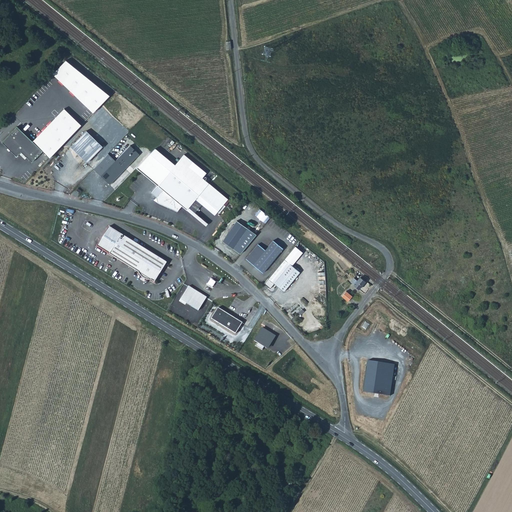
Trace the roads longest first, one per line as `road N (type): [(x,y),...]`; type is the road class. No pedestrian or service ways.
road 1 (unclassified): [(339,379),(254,291),(181,237),(0,183)]
road 2 (secondary): [(0,225),(341,436)]
road 3 (unclassified): [(230,0),(250,154),(329,219),(386,252),(388,270)]
road 4 (track): [(511,273),(452,106),(399,0)]
road 5 (track): [(511,406),(373,292)]
road 6 (track): [(388,270),(511,371)]
road 7 (track): [(382,0),(236,49)]
road 8 (unclassified): [(339,379),(345,326),(388,270)]
road 9 (secondary): [(341,436),(434,511)]
